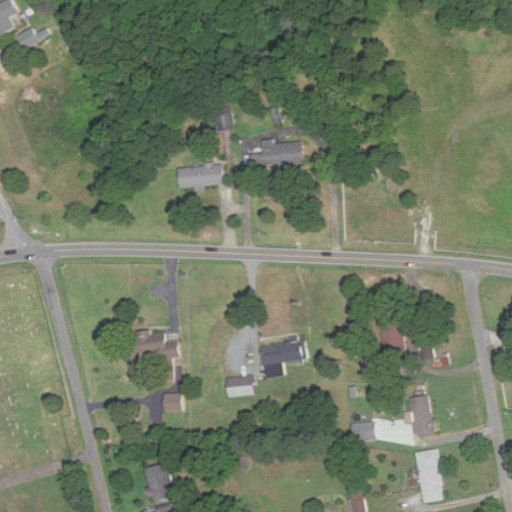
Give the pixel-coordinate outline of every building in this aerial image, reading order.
[(14,0),(5,0),(0,3),(0,36),(19,27),(13,17),(23,12),(14,0)] [(52,28),(41,32),(39,28),(22,35),(27,48),(56,37),(52,28)] [(219,130),(236,128),(233,106),(216,109),(219,130)] [(257,152),(257,168),(309,167),(308,143),(278,143),(278,140),(265,140),(265,152),(257,152)] [(184,167),(185,188),(229,185),(228,165),(184,167)] [(406,351),(405,326),(385,326),(386,351),(406,351)] [(182,357),(181,339),(168,341),(167,333),(153,334),(153,331),(133,333),(136,363),(144,362),(143,353),(164,351),(165,358),(182,357)] [(310,358),(307,336),(292,338),(292,342),(264,346),(268,377),(287,374),(285,361),(310,358)] [(257,393),(255,374),(229,377),(231,397),(257,393)] [(167,410),(185,410),(184,392),(167,392),(167,410)] [(420,434),(437,434),(435,396),(418,397),(420,434)] [(378,439),(378,421),(354,422),(355,440),(378,439)] [(422,501),(443,500),(440,449),(418,450),(422,501)] [(154,501),(177,496),(170,462),(146,467),(154,501)] [(350,494),(354,511),(368,511),(364,491),(350,494)] [(175,511),(173,502),(159,505),(160,511),(175,511)]
